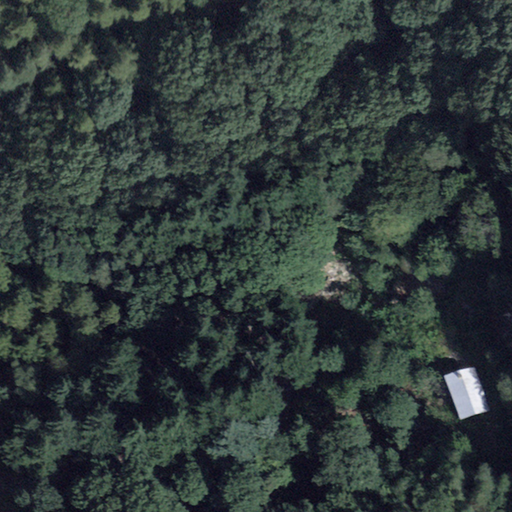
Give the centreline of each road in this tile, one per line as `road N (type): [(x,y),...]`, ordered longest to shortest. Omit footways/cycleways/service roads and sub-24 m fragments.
road 1 (track): [(160,511),(132,486),(124,462),(132,431),(169,402),(192,366),(198,337),(109,301),(88,282),(90,271),(230,197),(269,138),(277,85),(266,68),(119,24),(105,10),(121,4),(165,21),(296,0)]
road 2 (track): [(409,0),(428,17),(429,53),(419,104),(398,148),(403,169),(422,178),(472,172),(493,185),(506,220),(495,298),(511,351)]
road 3 (track): [(132,431),(146,361),(132,353),(72,356),(0,328)]
